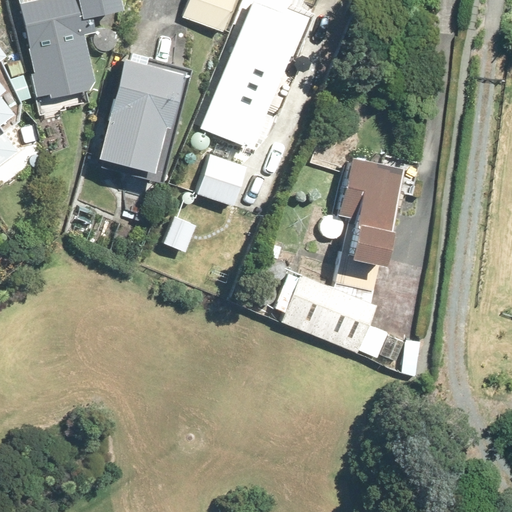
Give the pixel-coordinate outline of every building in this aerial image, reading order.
[(88,19),(118,12),(115,0),(28,0),(15,3),(33,76),(27,78),(32,100),(51,95),(48,80),(67,77),(62,59),(74,57),(71,41),(92,36),(88,19)] [(187,0),(180,18),(220,33),(231,0),(187,0)] [(159,128),(164,130),(177,77),(120,62),(94,161),(147,174),(159,128)] [(263,85),(266,79),(239,70),(237,77),(227,74),(206,143),(246,155),(268,87),(263,85)] [(10,83),(16,96),(29,92),(24,78),(10,83)] [(0,162),(13,152),(0,135),(0,119),(7,115),(0,106),(0,162)] [(206,200),(226,207),(230,208),(244,166),(208,153),(194,195),(206,200)] [(347,161),(334,218),(350,222),(343,263),(374,269),(397,172),(347,161)] [(221,221),(226,207),(206,200),(201,213),(221,221)] [(119,217),(78,203),(65,239),(107,253),(119,217)] [(311,237),(308,247),(319,252),(323,242),(311,237)] [(266,242),(262,255),(267,256),(280,255),(282,247),(266,242)] [(272,311),(282,315),(278,322),(355,355),(356,351),(376,360),(386,335),(366,326),(374,308),(297,275),(296,279),(288,276),(272,311)] [(387,336),(379,355),(393,362),(401,343),(387,336)] [(403,341),(400,374),(414,375),(416,342),(403,341)]
